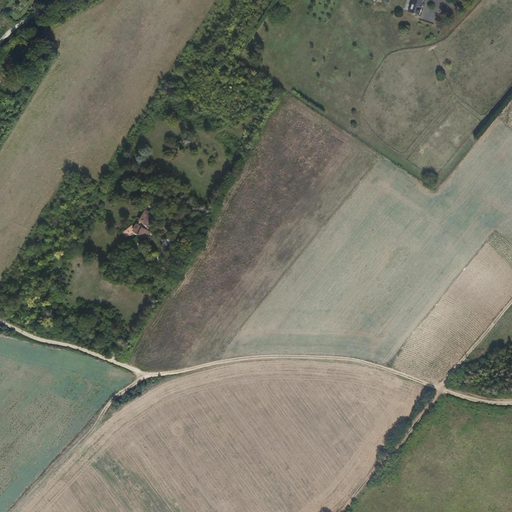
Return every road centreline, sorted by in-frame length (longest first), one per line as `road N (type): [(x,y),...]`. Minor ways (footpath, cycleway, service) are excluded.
road 1 (track): [(154,374),(265,356),(321,357),(359,360),(441,389)]
road 2 (track): [(10,511),(119,393),(154,374)]
road 3 (track): [(154,374),(0,318)]
road 4 (track): [(441,389),(340,511)]
